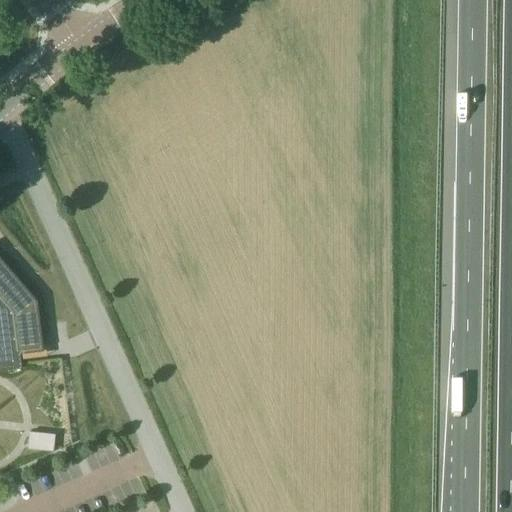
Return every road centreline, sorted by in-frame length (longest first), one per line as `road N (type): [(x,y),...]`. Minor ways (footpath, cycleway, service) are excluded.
road 1 (motorway): [(471,0),(464,511)]
road 2 (residential): [(3,104),(185,511)]
